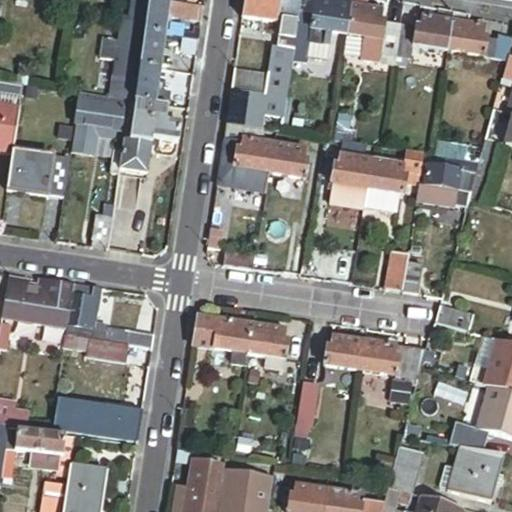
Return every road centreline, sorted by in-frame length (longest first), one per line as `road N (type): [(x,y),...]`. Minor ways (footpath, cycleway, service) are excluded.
road 1 (residential): [(225,0),(181,283)]
road 2 (residential): [(181,283),(432,320)]
road 3 (residential): [(181,283),(147,511)]
road 4 (residential): [(0,256),(181,283)]
